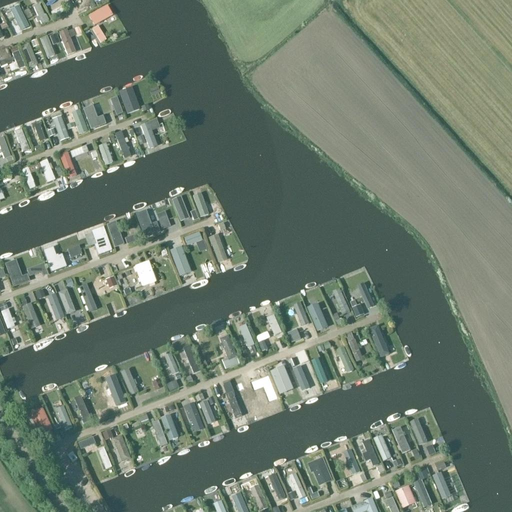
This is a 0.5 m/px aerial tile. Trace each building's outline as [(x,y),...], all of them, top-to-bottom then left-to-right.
[(44,17),(39,6),(33,9),(37,18),(34,19),(36,24),(39,23),(40,26),(48,22),(45,16),(44,17)] [(65,12),(62,7),(51,14),(54,19),(65,12)] [(88,17),(93,28),(112,17),(106,7),(88,17)] [(28,28),(17,8),(9,12),(20,33),(28,28)] [(32,18),(28,10),(23,12),(27,20),(32,18)] [(105,42),(97,27),(91,30),(100,45),(105,42)] [(66,31),(58,34),(66,57),(75,54),(70,40),(81,35),(78,29),(67,33),(66,31)] [(59,44),(56,34),(49,37),(52,46),(59,44)] [(54,57),(46,38),(39,41),(46,61),(54,57)] [(37,67),(28,45),(20,48),(28,70),(37,67)] [(24,69),(18,53),(11,55),(18,71),(24,69)] [(0,69),(12,64),(10,58),(0,62),(0,69)] [(140,110),(131,87),(118,92),(126,115),(140,110)] [(160,93),(158,87),(149,90),(151,96),(160,93)] [(122,114),(119,105),(112,108),(115,116),(122,114)] [(105,124),(102,116),(96,118),(92,106),(82,109),(90,130),(105,124)] [(88,132),(80,109),(71,113),(79,135),(88,132)] [(60,142),(69,138),(61,116),(52,119),(60,142)] [(155,120),(139,126),(149,150),(157,147),(151,132),(159,129),(155,120)] [(45,140),(39,123),(33,125),(39,142),(45,140)] [(55,135),(52,129),(46,131),(49,137),(55,135)] [(29,150),(21,130),(14,133),(22,152),(29,150)] [(123,139),(121,132),(114,134),(123,160),(130,157),(125,144),(128,143),(126,138),(123,139)] [(145,144),(142,136),(136,138),(139,146),(145,144)] [(10,157),(3,138),(0,138),(0,149),(0,151),(0,150),(0,154),(1,154),(3,159),(10,157)] [(86,144),(70,151),(72,157),(75,156),(77,160),(88,156),(86,152),(88,151),(86,144)] [(113,163),(106,144),(98,146),(105,165),(113,163)] [(76,176),(67,152),(59,155),(68,179),(76,176)] [(54,181),(46,160),(39,163),(47,184),(54,181)] [(33,182),(28,168),(21,170),(29,191),(36,188),(33,182)] [(206,212),(198,190),(190,194),(198,215),(206,212)] [(171,201),(180,223),(189,219),(180,197),(171,201)] [(159,232),(156,222),(150,224),(145,210),(134,214),(143,237),(159,232)] [(197,219),(194,211),(189,213),(193,221),(197,219)] [(170,227),(165,212),(156,215),(162,230),(170,227)] [(124,245),(115,222),(106,225),(114,249),(124,245)] [(110,250),(101,226),(95,229),(103,253),(110,250)] [(141,240),(138,233),(124,238),(126,245),(141,240)] [(182,239),(185,247),(201,241),(198,233),(182,239)] [(226,260),(217,235),(208,238),(217,263),(226,260)] [(206,251),(203,241),(195,244),(198,254),(206,251)] [(82,256),(79,247),(67,251),(70,260),(75,258),(76,260),(81,258),(80,256),(82,256)] [(191,274),(181,248),(169,253),(179,278),(191,274)] [(53,249),(43,252),(51,274),(66,268),(62,256),(58,257),(58,256),(56,257),(53,249)] [(30,282),(27,275),(22,277),(16,261),(4,265),(13,288),(30,282)] [(148,262),(141,265),(148,285),(156,283),(148,262)] [(44,263),(26,269),(29,276),(41,272),(43,276),(48,274),(44,263)] [(148,285),(141,265),(134,267),(142,288),(148,285)] [(73,284),(71,277),(65,279),(68,286),(73,284)] [(116,287),(113,277),(105,280),(109,290),(116,287)] [(375,306),(364,283),(357,286),(363,297),(360,298),(362,302),(364,301),(368,309),(375,306)] [(97,311),(86,285),(78,289),(88,314),(97,311)] [(351,311),(340,288),(333,291),(344,314),(351,311)] [(45,298),(42,291),(34,294),(37,301),(45,298)] [(74,313),(66,291),(57,294),(66,316),(74,313)] [(64,317),(55,294),(46,297),(55,321),(64,317)] [(365,314),(361,304),(357,305),(355,300),(350,302),(356,318),(365,314)] [(309,323),(301,302),(294,305),(302,326),(309,323)] [(328,326),(318,303),(307,307),(318,331),(328,326)] [(40,327),(31,305),(22,308),(31,331),(40,327)] [(8,310),(1,313),(8,330),(15,328),(14,325),(16,324),(14,319),(12,320),(8,310)] [(340,319),(338,313),(333,315),(335,321),(336,321),(338,325),(344,323),(341,318),(340,319)] [(282,332),(274,315),(267,318),(275,335),(282,332)] [(246,344),(248,348),(255,344),(246,324),(240,327),(245,340),(242,341),(244,345),(246,344)] [(368,328),(381,357),(391,353),(389,348),(394,346),(392,342),(387,344),(379,324),(368,328)] [(301,339),(297,329),(287,333),(291,343),(301,339)] [(363,359),(355,339),(354,339),(352,333),(346,336),(357,361),(363,359)] [(238,357),(229,335),(220,338),(228,358),(222,360),(226,369),(240,364),(237,357),(238,357)] [(268,349),(264,340),(259,343),(262,351),(268,349)] [(200,372),(190,345),(183,348),(194,374),(200,372)] [(248,353),(245,347),(239,349),(242,355),(248,353)] [(354,369),(344,347),(337,350),(347,372),(354,369)] [(179,372),(172,353),(165,356),(173,375),(179,372)] [(210,366),(206,356),(200,359),(204,368),(210,366)] [(316,381),(308,357),(301,360),(309,383),(316,381)] [(328,381),(319,357),(312,360),(321,384),(328,381)] [(301,367),(298,361),(290,364),(292,370),(301,367)] [(294,389),(285,365),(270,371),(280,395),(294,389)] [(129,368),(120,372),(130,395),(139,391),(136,385),(137,384),(135,379),(134,380),(129,368)] [(278,403),(265,370),(258,373),(260,377),(259,377),(270,406),(278,403)] [(124,398),(112,376),(105,380),(107,384),(102,387),(110,402),(116,401),(117,402),(124,398)] [(194,383),(191,376),(185,378),(188,385),(194,383)] [(163,388),(160,379),(152,381),(156,390),(163,388)] [(180,388),(176,380),(166,384),(170,392),(180,388)] [(243,416),(233,392),(234,391),(230,381),(223,384),(227,394),(226,394),(235,419),(243,416)] [(93,394),(91,388),(85,390),(87,396),(93,394)] [(205,399),(202,393),(195,396),(198,402),(205,399)] [(92,420),(81,395),(74,398),(75,400),(71,402),(74,410),(79,408),(83,419),(82,419),(83,424),(92,420)] [(216,403),(214,396),(208,398),(211,405),(216,403)] [(216,421),(207,400),(200,403),(208,424),(216,421)] [(205,429),(195,402),(184,406),(189,419),(191,418),(196,432),(205,429)] [(176,410),(175,405),(165,408),(166,413),(176,410)] [(73,427),(64,406),(57,409),(65,430),(73,427)] [(100,416),(96,408),(90,410),(94,419),(100,416)] [(52,430),(42,409),(29,414),(39,436),(52,430)] [(161,418),(170,441),(179,437),(170,414),(161,418)] [(428,442),(419,419),(410,422),(420,445),(428,442)] [(168,444),(159,420),(152,423),(161,447),(168,444)] [(403,454),(411,450),(401,427),(392,430),(399,446),(397,446),(399,451),(401,450),(403,454)] [(114,437),(111,430),(102,433),(105,441),(114,437)] [(122,435),(113,439),(122,462),(131,458),(122,435)] [(382,435),(374,438),(384,462),(392,458),(382,435)] [(96,444),(93,437),(78,443),(81,450),(96,444)] [(380,465),(369,441),(362,444),(367,453),(362,455),(366,463),(370,461),(373,467),(380,465)] [(436,453),(433,445),(426,448),(430,456),(436,453)] [(112,467),(104,447),(98,450),(106,469),(112,467)] [(420,457),(417,450),(412,452),(416,459),(420,457)] [(343,454),(353,476),(360,473),(351,451),(343,454)] [(77,461),(73,454),(68,456),(72,464),(77,461)] [(333,481),(323,457),(308,463),(312,473),(314,472),(320,486),(333,481)] [(400,459),(393,462),(395,467),(402,465),(400,459)] [(435,465),(438,471),(447,468),(444,461),(435,465)] [(421,480),(414,483),(424,508),(433,504),(423,481),(429,478),(428,474),(430,473),(428,469),(418,473),(421,480)] [(452,496),(442,472),(433,476),(443,499),(452,496)] [(286,497),(276,474),(269,477),(279,500),(286,497)] [(306,497),(296,474),(289,477),(299,500),(306,497)] [(401,487),(398,481),(392,483),(395,489),(401,487)] [(269,508),(259,484),(250,488),(261,511),(269,508)] [(409,486),(396,492),(403,509),(417,503),(409,486)] [(297,498),(294,492),(288,494),(291,501),(297,498)] [(320,497),(318,492),(310,495),(313,500),(320,497)] [(232,497),(238,511),(248,511),(241,493),(232,497)] [(399,511),(393,497),(385,501),(388,507),(389,507),(391,511),(399,511)] [(378,511),(373,498),(352,506),(354,511),(378,511)] [(226,511),(222,500),(214,504),(217,511),(226,511)]
